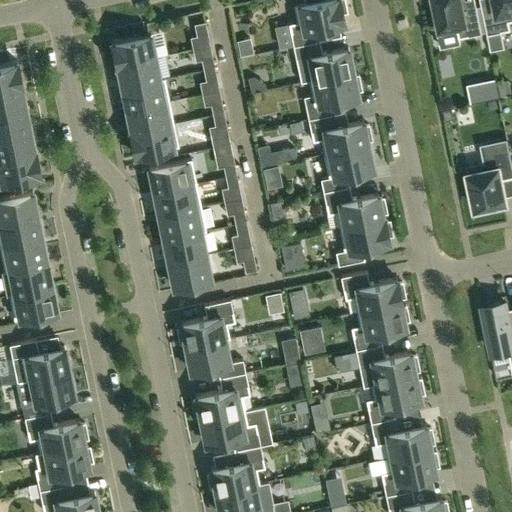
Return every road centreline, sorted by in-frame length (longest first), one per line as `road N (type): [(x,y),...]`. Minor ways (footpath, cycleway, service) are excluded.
road 1 (residential): [(82,142),(123,190),(188,511)]
road 2 (residential): [(129,511),(66,204),(82,142)]
road 3 (residential): [(432,277),(374,0)]
road 4 (residential): [(480,511),(432,277)]
road 5 (residential): [(82,142),(55,8)]
